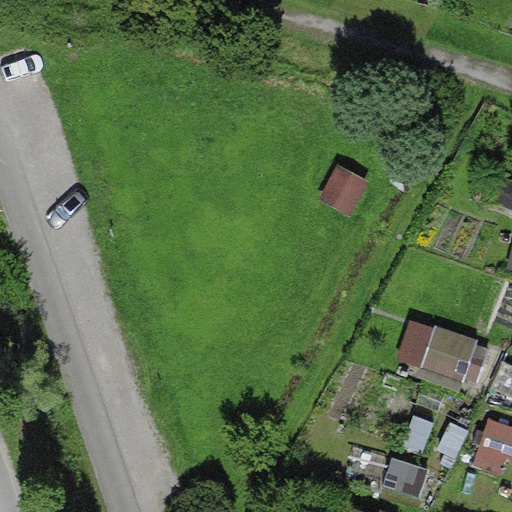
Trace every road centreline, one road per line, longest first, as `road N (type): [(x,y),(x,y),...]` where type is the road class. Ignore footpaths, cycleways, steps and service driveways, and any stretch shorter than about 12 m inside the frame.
road 1 (track): [(128,511),(0,138)]
road 2 (track): [(511,76),(239,0)]
